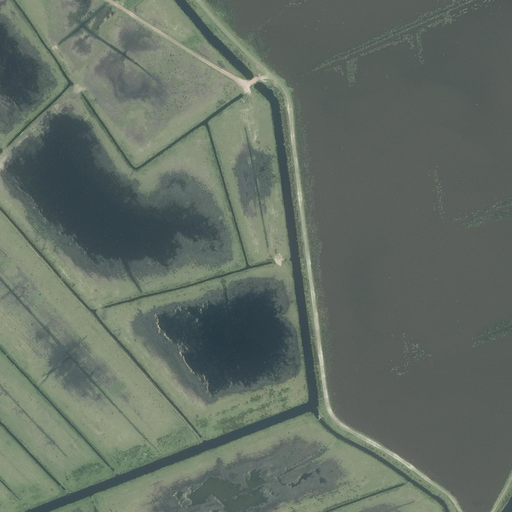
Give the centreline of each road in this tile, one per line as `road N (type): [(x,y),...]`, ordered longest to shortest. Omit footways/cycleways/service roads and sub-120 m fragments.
road 1 (track): [(197,0),(287,97),(331,415),(442,490),(460,511)]
road 2 (track): [(105,0),(238,81),(272,77)]
